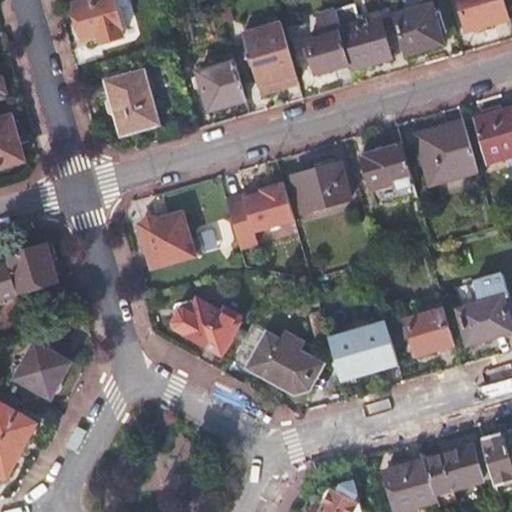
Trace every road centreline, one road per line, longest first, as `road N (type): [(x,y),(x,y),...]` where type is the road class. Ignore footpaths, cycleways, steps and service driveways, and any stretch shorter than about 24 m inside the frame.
road 1 (residential): [(78,189),(511,64)]
road 2 (residential): [(275,451),(511,383)]
road 3 (residential): [(78,189),(25,0)]
road 4 (residential): [(129,368),(78,189)]
road 5 (residential): [(275,451),(129,368)]
road 6 (residential): [(129,368),(54,511)]
